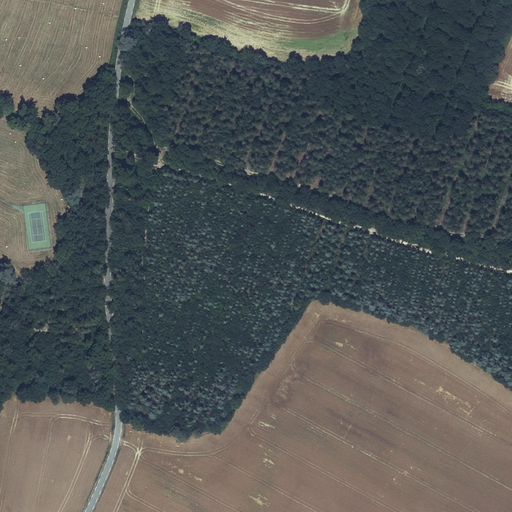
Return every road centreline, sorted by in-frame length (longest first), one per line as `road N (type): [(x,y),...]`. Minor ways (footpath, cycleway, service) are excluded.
road 1 (unclassified): [(88,511),(118,422),(106,261),(113,101),(131,0)]
road 2 (track): [(511,273),(111,149)]
